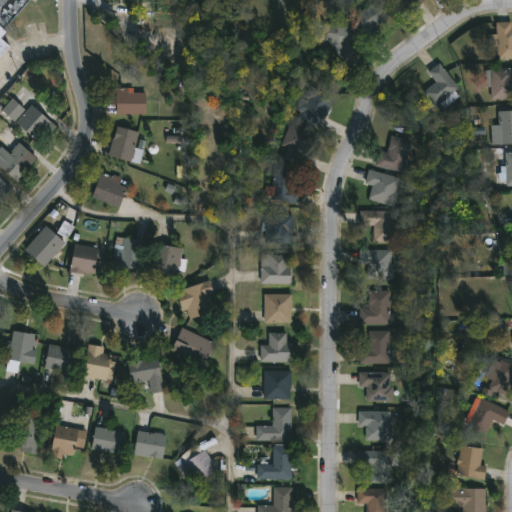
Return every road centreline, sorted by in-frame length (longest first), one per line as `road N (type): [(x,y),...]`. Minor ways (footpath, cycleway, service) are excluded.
road 1 (residential): [(328,511),(339,175),(387,74),(467,18),(511,8)]
road 2 (residential): [(74,0),(91,139),(82,164),(0,255)]
road 3 (residential): [(0,283),(32,301),(140,320)]
road 4 (residential): [(0,483),(137,510)]
